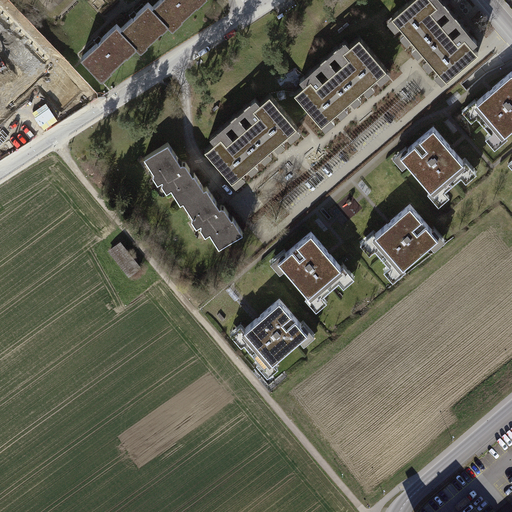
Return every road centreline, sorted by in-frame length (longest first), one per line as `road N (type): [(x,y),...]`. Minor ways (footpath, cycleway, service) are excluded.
road 1 (track): [(364,511),(58,138)]
road 2 (residential): [(0,176),(261,7)]
road 3 (unclassified): [(511,410),(400,511)]
